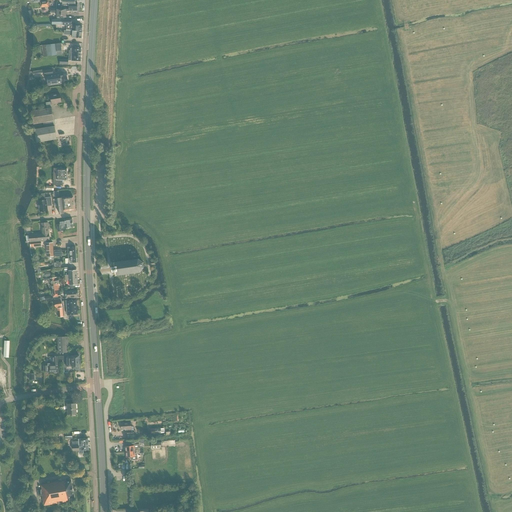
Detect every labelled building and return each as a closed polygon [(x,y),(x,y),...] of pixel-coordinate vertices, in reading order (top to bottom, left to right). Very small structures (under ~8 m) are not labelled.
[(69,6),(69,11),(77,11),(77,3),(69,3),(69,6)] [(66,11),(69,11),(69,6),(63,7),(63,9),(59,9),(50,9),(50,13),(57,13),(57,18),(57,19),(52,20),(52,25),(62,25),(62,20),(66,20),(66,11)] [(72,30),(72,31),(82,31),(82,26),(73,26),(73,24),(71,24),(71,20),(66,20),(62,20),(62,25),(67,26),(67,30),(72,30)] [(57,51),(57,52),(62,51),(61,43),(42,45),(43,57),(57,55),(56,52),(57,51)] [(70,48),(70,50),(72,51),(71,61),(80,61),(81,48),(72,47),(72,48),(70,48)] [(61,83),(60,79),(64,79),(63,72),(53,74),(53,70),(44,71),(44,75),(46,75),(48,85),(61,83)] [(56,104),(55,103),(61,102),(60,94),(56,95),(56,94),(50,95),(51,102),(46,103),(47,108),(31,111),(33,124),(43,123),(44,128),(34,129),(37,143),(57,139),(54,126),(53,126),(53,121),(54,121),(51,108),(50,105),(52,104),(52,105),(56,104)] [(67,169),(58,168),(54,168),(53,185),(62,186),(62,180),(67,180),(67,169)] [(39,212),(48,211),(47,206),(48,205),(52,204),(51,197),(44,198),(44,200),(38,201),(39,212)] [(63,214),(63,211),(74,210),(73,197),(57,199),(59,214),(63,214)] [(62,231),(62,229),(66,228),(66,229),(69,229),(69,228),(73,227),(72,219),(64,220),(65,222),(60,222),(60,224),(57,225),(57,232),(62,231)] [(29,236),(30,242),(49,240),(48,223),(41,223),(42,234),(29,236)] [(68,259),(70,259),(70,255),(76,254),(75,247),(68,247),(68,259)] [(140,272),(144,268),(143,262),(138,259),(113,263),(114,263),(114,267),(113,267),(112,267),(112,272),(113,272),(115,271),(115,275),(115,276),(140,272)] [(57,281),(57,277),(50,278),(51,286),(56,285),(56,286),(59,286),(58,280),(57,281)] [(58,297),(58,296),(61,296),(60,290),(52,291),(53,297),(53,298),(58,297)] [(57,308),(58,317),(63,317),(61,301),(61,299),(54,300),(55,304),(54,304),(54,308),(55,307),(55,308),(57,308)] [(66,300),(67,315),(77,314),(76,299),(66,300)] [(58,353),(68,353),(68,337),(58,337),(58,353)] [(50,362),(47,363),(47,366),(43,366),(44,372),(50,371),(50,373),(54,373),(54,374),(57,373),(57,372),(59,372),(58,356),(56,356),(54,356),(49,357),(50,362)] [(72,368),(72,369),(79,369),(79,356),(72,356),(67,356),(67,369),(72,368)] [(67,406),(68,415),(76,414),(76,403),(73,403),(73,399),(64,400),(64,406),(67,406)] [(125,429),(125,430),(131,430),(131,427),(130,422),(127,422),(122,423),(122,424),(120,424),(121,425),(120,425),(121,428),(121,429),(125,429)] [(78,442),(72,442),(73,451),(79,451),(79,454),(83,453),(83,450),(88,450),(88,438),(81,439),(78,439),(78,442)] [(130,451),(126,452),(126,457),(131,457),(131,460),(137,460),(137,454),(140,454),(140,451),(140,450),(130,451)] [(68,499),(74,498),(71,481),(65,482),(65,480),(42,485),(42,489),(41,489),(41,490),(38,491),(38,496),(42,495),(44,506),(68,501),(68,499)]
